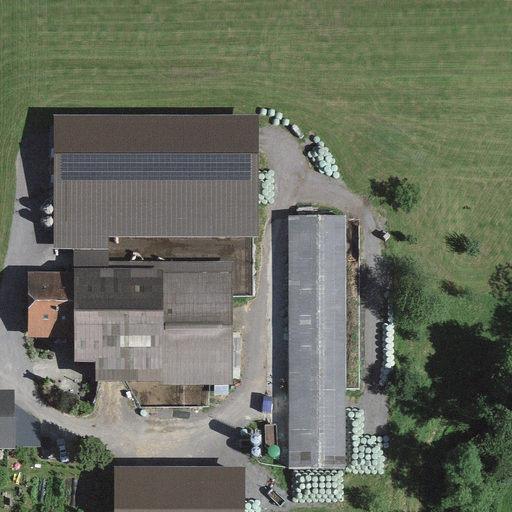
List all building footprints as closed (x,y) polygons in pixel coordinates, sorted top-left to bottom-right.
[(259,118),(52,119),(52,252),(73,252),(109,252),(109,238),(260,237),(259,118)] [(339,218),(290,219),(292,465),(341,465),(339,218)] [(73,273),(29,274),(32,338),(80,338),(80,363),(104,363),(104,382),(227,381),(226,279),(155,280),(155,251),(109,252),(73,252),(73,273)] [(13,404),(0,403),(0,454),(13,454),(13,404)] [(243,511),(244,476),(113,474),(112,511),(243,511)]
